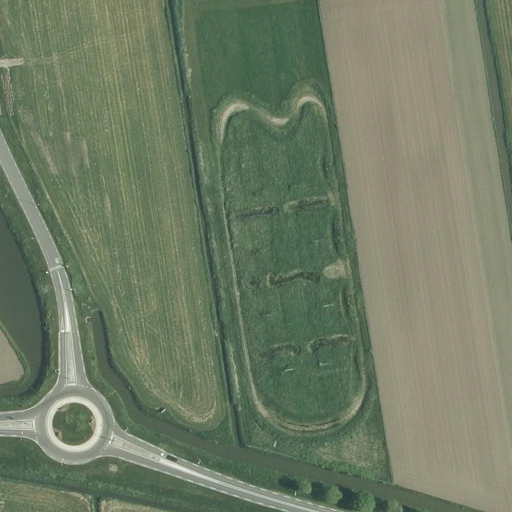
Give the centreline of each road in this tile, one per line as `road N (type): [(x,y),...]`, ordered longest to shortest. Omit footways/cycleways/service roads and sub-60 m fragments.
road 1 (tertiary): [(66,312),(47,246),(0,147)]
road 2 (primary): [(316,511),(180,467)]
